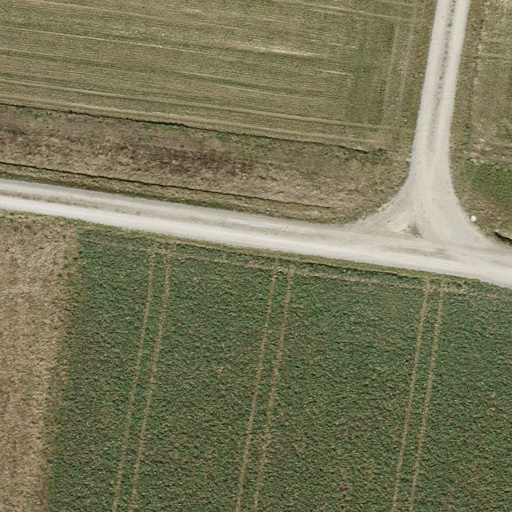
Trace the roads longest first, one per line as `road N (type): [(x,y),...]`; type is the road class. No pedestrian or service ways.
road 1 (track): [(0,193),(511,263)]
road 2 (track): [(454,0),(414,251)]
